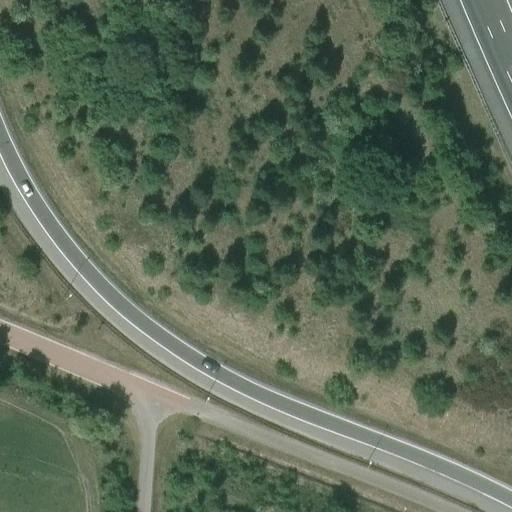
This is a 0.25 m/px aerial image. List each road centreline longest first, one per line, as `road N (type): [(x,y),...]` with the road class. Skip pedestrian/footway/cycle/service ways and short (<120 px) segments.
road 1 (motorway): [(0,135),(62,243),(151,330),(216,372),(511,499)]
road 2 (unclassified): [(142,511),(151,392),(0,331)]
